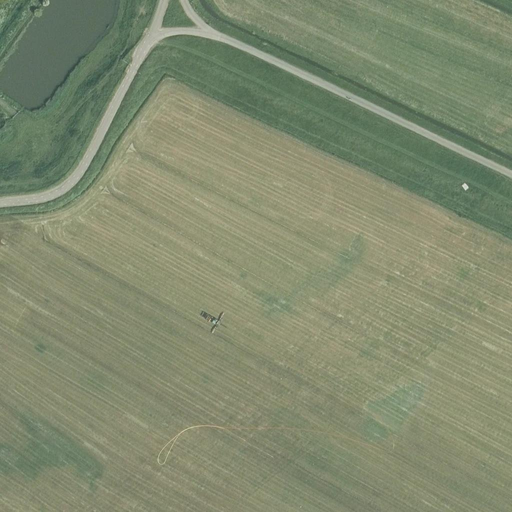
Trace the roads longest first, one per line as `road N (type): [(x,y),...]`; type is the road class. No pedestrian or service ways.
road 1 (unclassified): [(511,174),(206,30)]
road 2 (unclassified): [(0,204),(43,198),(73,180),(150,36)]
road 3 (track): [(0,101),(33,127),(56,128),(139,56)]
